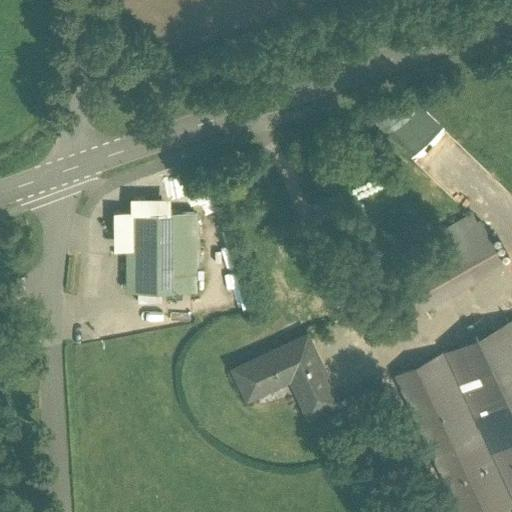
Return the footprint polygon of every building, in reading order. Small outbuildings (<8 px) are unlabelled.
[(184,211),(132,211),(132,291),(184,291),(184,211)] [(483,221),(455,237),(471,265),(498,249),(483,221)] [(455,237),(386,276),(401,304),(471,265),(455,237)] [(369,300),(362,303),(365,310),(372,307),(369,300)] [(511,323),(510,320),(396,372),(460,511),(497,511),(511,505),(511,323)] [(307,333),(235,367),(248,395),(292,375),(310,413),(337,400),(338,400),(338,399),(307,333)] [(374,382),(344,396),(357,423),(387,409),(374,382)] [(357,423),(344,396),(338,399),(338,400),(337,400),(349,427),(357,423)]
